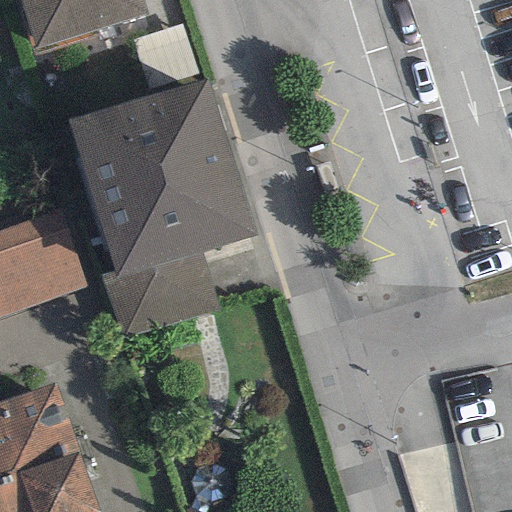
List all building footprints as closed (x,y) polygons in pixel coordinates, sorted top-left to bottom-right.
[(141,0),(19,0),(34,50),(146,15),(141,0)] [(131,42),(146,89),(195,74),(180,26),(131,42)] [(208,79),(66,121),(111,272),(114,280),(201,253),(256,237),(208,79)] [(0,319),(87,289),(60,211),(0,232),(0,319)] [(218,309),(201,253),(114,280),(111,272),(99,275),(119,339),(218,309)] [(97,511),(54,385),(0,403),(0,511),(97,511)]
